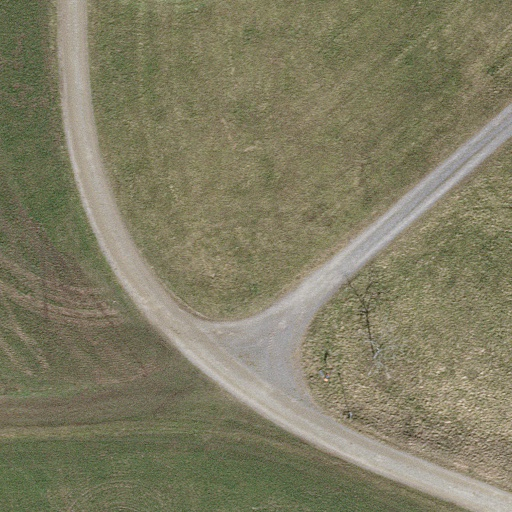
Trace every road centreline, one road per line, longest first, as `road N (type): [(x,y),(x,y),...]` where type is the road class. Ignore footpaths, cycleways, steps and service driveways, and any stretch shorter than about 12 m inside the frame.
road 1 (track): [(76,0),(80,145),(147,300),(240,364),(511,489)]
road 2 (track): [(0,398),(124,392),(240,364),(304,287),(511,118)]
